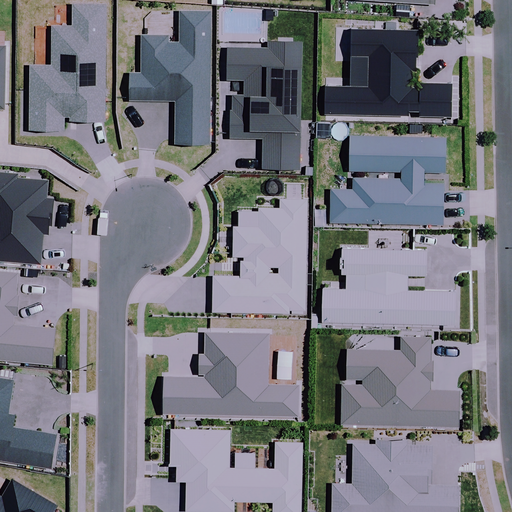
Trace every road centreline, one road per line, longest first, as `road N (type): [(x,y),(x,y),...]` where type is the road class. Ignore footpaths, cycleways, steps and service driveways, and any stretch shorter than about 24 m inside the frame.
road 1 (residential): [(110,511),(112,300),(145,223)]
road 2 (residential): [(511,138),(509,0)]
